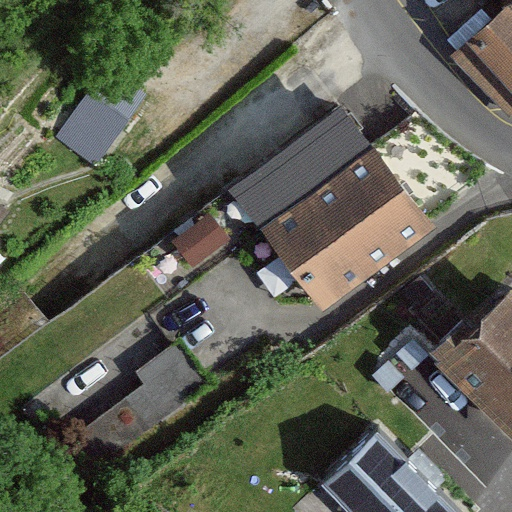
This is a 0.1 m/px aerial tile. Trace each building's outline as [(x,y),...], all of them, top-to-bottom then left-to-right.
[(511,0),(505,0),(506,3),(454,51),(509,110),(511,107),(511,0)] [(143,93),(105,66),(58,134),(97,158),(143,93)] [(342,101),(229,187),(258,225),(315,299),(428,213),(342,101)] [(258,225),(229,187),(0,361),(0,365),(28,401),(258,225)] [(466,314),(431,349),(511,429),(511,284),(511,283),(473,321),(466,314)] [(88,473),(209,386),(178,343),(139,370),(148,382),(65,441),(88,473)] [(452,511),(373,432),(325,479),(357,511),(452,511)]
